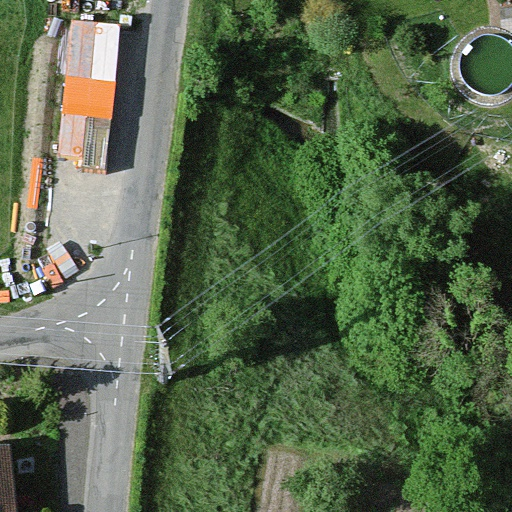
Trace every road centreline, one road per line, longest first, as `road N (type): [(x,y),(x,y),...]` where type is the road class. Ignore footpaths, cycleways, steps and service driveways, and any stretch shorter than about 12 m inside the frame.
road 1 (residential): [(121,314),(166,0)]
road 2 (residential): [(107,511),(121,314)]
road 3 (unclassified): [(121,314),(0,339)]
